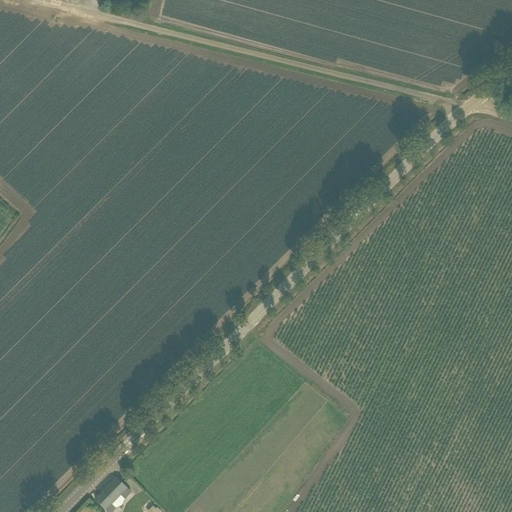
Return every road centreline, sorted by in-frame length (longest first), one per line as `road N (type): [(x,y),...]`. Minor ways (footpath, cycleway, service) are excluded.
road 1 (tertiary): [(61,511),(466,107)]
road 2 (unclassified): [(98,14),(466,107)]
